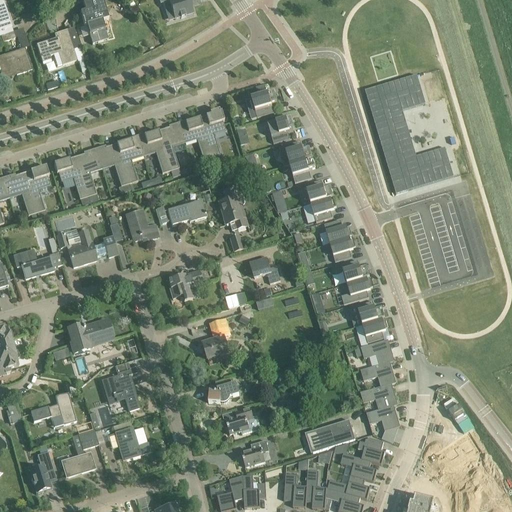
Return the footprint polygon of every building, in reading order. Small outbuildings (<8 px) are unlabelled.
[(0,0),(0,31),(7,29),(6,23),(10,22),(2,0),(0,0)] [(108,20),(102,0),(88,0),(92,11),(80,14),(84,28),(86,27),(92,46),(108,41),(102,22),(108,20)] [(164,4),(168,16),(173,14),(175,21),(194,15),(189,0),(159,0),(160,2),(162,5),(164,4)] [(49,42),(36,46),(42,64),(51,61),(50,57),(59,55),(62,67),(77,62),(74,51),(80,49),(74,29),(54,35),(56,41),(49,43),(49,42)] [(13,33),(1,37),(3,43),(15,39),(13,33)] [(25,36),(18,38),(21,49),(29,46),(25,36)] [(25,50),(0,58),(0,73),(2,80),(12,76),(11,75),(16,74),(17,76),(32,71),(25,50)] [(378,88),(365,92),(381,144),(396,196),(399,195),(454,179),(445,150),(416,158),(407,128),(403,113),(426,106),(426,105),(417,77),(378,88)] [(259,98),(252,101),(257,120),(274,115),(271,105),(277,104),(274,94),(267,96),(265,87),(256,89),(259,98)] [(210,116),(199,120),(212,160),(219,158),(220,157),(214,136),(225,132),(222,123),(224,122),(221,113),(219,113),(219,111),(210,114),(210,116)] [(186,122),(178,124),(184,145),(197,141),(204,163),(205,162),(212,160),(199,120),(186,124),(185,122),(186,122)] [(291,120),(268,126),(274,145),(290,141),(288,134),(287,132),(289,131),(294,130),(291,120)] [(169,129),(158,133),(170,172),(179,170),(172,149),(184,145),(178,124),(168,127),(169,129)] [(237,133),(238,139),(246,137),(244,131),(242,132),(237,133)] [(145,135),(137,137),(143,157),(155,154),(162,175),(170,172),(158,133),(144,137),(144,135),(145,135)] [(130,141),(117,146),(129,186),(138,183),(131,161),(143,157),(137,137),(129,140),(130,140),(130,141)] [(300,143),(279,149),(285,168),(290,167),(312,160),(310,150),(303,152),(300,143)] [(105,147),(95,150),(102,170),(114,167),(121,188),(129,186),(117,146),(106,149),(105,147)] [(75,159),(88,199),(97,196),(90,174),(102,170),(95,150),(87,153),(88,153),(89,154),(75,159)] [(219,158),(212,160),(214,167),(222,164),(219,158)] [(55,165),(54,165),(57,175),(58,175),(61,184),(73,180),(80,201),(88,199),(75,159),(64,162),(64,160),(55,163),(55,165)] [(212,160),(205,162),(207,169),(214,167),(212,160)] [(312,160),(290,167),(295,185),(311,180),(309,171),(315,169),(312,160)] [(257,166),(250,168),(254,176),(262,174),(260,165),(257,166)] [(35,171),(24,175),(37,215),(45,213),(38,191),(50,187),(47,178),(49,178),(46,168),(44,168),(44,167),(34,169),(35,171)] [(11,177),(3,179),(9,200),(21,196),(28,218),(37,215),(24,175),(10,179),(10,178),(11,177)] [(255,184),(264,196),(274,189),(266,177),(255,184)] [(142,189),(162,184),(161,178),(141,183),(142,189)] [(0,225),(3,225),(0,214),(0,202),(9,200),(3,179),(0,180),(0,225)] [(321,182),(305,187),(311,206),(334,199),(331,189),(324,191),(321,182)] [(236,188),(222,192),(225,202),(219,204),(226,226),(230,225),(230,226),(231,227),(230,228),(231,229),(231,230),(232,230),(231,232),(232,232),(248,227),(246,220),(241,221),(235,200),(239,199),(236,188)] [(282,193),(273,196),(275,203),(284,200),(282,193)] [(334,199),(311,206),(316,223),(316,224),(333,220),(331,213),(330,210),(334,209),(336,209),(334,199)] [(204,214),(203,210),(201,202),(167,212),(172,227),(189,222),(190,224),(206,219),(205,216),(205,214),(204,214)] [(156,210),(160,225),(167,224),(163,208),(156,210)] [(159,239),(156,229),(155,227),(147,229),(142,212),(126,217),(134,243),(149,238),(150,241),(159,239)] [(287,213),(281,215),(282,222),(289,220),(287,213)] [(114,218),(109,220),(111,228),(117,226),(114,218)] [(341,222),(324,227),(326,234),(330,245),(353,239),(350,229),(347,230),(343,231),(342,228),(341,222)] [(104,246),(93,249),(87,232),(77,235),(76,232),(65,235),(63,236),(63,234),(57,235),(57,237),(57,238),(60,250),(67,248),(73,269),(97,262),(96,259),(107,256),(108,259),(118,256),(113,239),(103,242),(104,246)] [(301,235),(294,237),(297,245),(303,243),(301,235)] [(234,253),(242,251),(239,238),(230,241),(234,253)] [(353,239),(330,245),(335,264),(352,259),(350,253),(349,250),(353,249),(355,248),(353,239)] [(33,253),(14,259),(17,270),(22,268),(24,274),(23,274),(25,281),(54,273),(50,260),(37,264),(33,253)] [(59,254),(54,255),(58,268),(63,267),(59,254)] [(267,276),(268,279),(270,286),(281,282),(277,270),(271,272),(267,259),(250,265),(255,280),(267,276)] [(307,262),(301,264),(305,275),(311,274),(307,262)] [(358,262),(342,267),(347,286),(370,279),(367,269),(360,271),(358,262)] [(0,289),(7,287),(7,288),(8,288),(1,266),(0,266),(0,289)] [(205,276),(201,278),(199,272),(168,282),(171,290),(169,290),(173,300),(179,299),(180,301),(184,303),(193,300),(190,289),(203,285),(202,282),(206,281),(205,276)] [(305,275),(304,276),(306,282),(313,279),(311,274),(305,275)] [(350,296),(342,298),(344,307),(369,300),(367,293),(366,291),(370,289),(373,289),(370,279),(347,286),(350,296)] [(225,298),(228,310),(246,305),(243,294),(225,298)] [(286,307),(299,303),(297,298),(285,302),(286,307)] [(357,308),(349,310),(351,319),(359,316),(362,327),(385,320),(382,310),(376,312),(373,303),(357,308)] [(239,322),(248,327),(251,320),(242,316),(239,322)] [(214,341),(203,345),(208,361),(229,354),(225,339),(231,337),(226,320),(209,325),(214,341)] [(385,320),(362,327),(368,345),(384,341),(382,334),(381,331),(385,330),(388,329),(385,320)] [(113,341),(108,322),(91,327),(91,328),(85,330),(84,327),(83,327),(83,326),(68,331),(72,345),(71,346),(74,355),(90,350),(88,344),(96,342),(97,345),(112,340),(113,341)] [(14,341),(13,340),(11,334),(9,335),(7,328),(0,330),(0,344),(1,344),(1,345),(11,342),(14,341)] [(332,338),(326,340),(328,348),(335,346),(332,338)] [(4,356),(14,353),(11,342),(1,345),(1,344),(0,344),(0,358),(5,357),(4,356)] [(362,349),(361,350),(363,357),(364,361),(369,359),(376,357),(379,367),(390,364),(393,363),(391,357),(393,357),(388,342),(369,347),(362,349)] [(67,350),(53,355),(55,363),(70,358),(67,350)] [(360,350),(355,352),(357,359),(363,357),(361,350),(360,350)] [(19,360),(17,353),(17,352),(14,353),(4,356),(5,357),(0,358),(0,377),(7,375),(5,371),(19,367),(17,360),(19,360)] [(372,369),(361,372),(364,383),(376,379),(379,389),(381,389),(392,386),(395,385),(393,379),(394,379),(390,364),(379,367),(372,369)] [(125,401),(129,413),(139,410),(129,375),(128,375),(128,374),(118,377),(119,378),(102,383),(107,400),(113,399),(114,401),(116,400),(117,403),(125,401)] [(218,393),(209,392),(209,404),(221,405),(223,405),(225,405),(226,405),(227,404),(228,403),(229,403),(229,402),(230,401),(231,398),(240,396),(236,384),(233,385),(231,380),(215,384),(218,393)] [(379,389),(360,395),(364,406),(376,402),(378,412),(379,412),(394,408),(396,407),(395,401),(396,400),(392,386),(381,389),(379,389)] [(76,423),(71,405),(68,396),(55,399),(58,407),(48,410),(48,409),(31,414),(34,424),(50,419),(51,421),(61,418),(63,427),(76,423)] [(6,413),(10,426),(15,424),(20,422),(22,422),(16,402),(6,405),(8,412),(6,413)] [(378,412),(366,415),(370,426),(382,423),(385,433),(397,429),(398,429),(399,429),(397,423),(398,422),(394,408),(379,412),(378,412)] [(254,420),(254,419),(251,409),(235,414),(237,420),(226,423),(230,436),(243,433),(243,435),(259,431),(256,419),(254,420)] [(311,455),(355,442),(349,422),(305,435),(311,455)] [(132,430),(116,435),(120,450),(122,449),(123,453),(125,462),(151,454),(148,445),(143,430),(133,433),(132,430)] [(93,431),(77,436),(81,451),(98,446),(93,431)] [(467,435),(428,462),(453,498),(491,472),(481,457),(482,457),(467,435)] [(371,464),(382,467),(385,454),(381,453),(384,444),(370,440),(360,443),(358,451),(364,452),(362,461),(361,461),(371,464)] [(269,453),(269,452),(266,442),(251,447),(253,452),(242,456),(246,469),(266,463),(263,455),(269,453)] [(36,495),(51,490),(46,474),(53,472),(48,454),(37,457),(40,468),(29,472),(36,495)] [(95,471),(92,461),(90,455),(61,463),(64,473),(66,473),(68,479),(95,471)] [(374,484),(377,472),(369,470),(371,464),(361,461),(362,461),(343,456),(340,466),(353,469),(351,478),(365,482),(374,484)] [(306,504),(308,504),(311,504),(313,504),(312,510),(325,511),(326,500),(325,500),(326,490),(325,490),(319,489),(318,489),(319,473),(317,473),(308,472),(307,487),(307,489),(306,504)] [(307,489),(298,488),(296,488),(297,477),(286,476),(284,502),(289,503),(293,503),(293,509),(306,510),(306,504),(307,489)] [(243,477),(234,480),(229,482),(232,493),(232,495),(217,498),(218,501),(216,501),(218,508),(220,508),(220,511),(233,511),(237,511),(235,503),(244,501),(243,477)] [(243,477),(244,501),(244,510),(260,509),(260,500),(266,500),(266,485),(258,486),(259,491),(254,491),(253,477),(244,478),(243,477)] [(328,490),(328,491),(360,500),(367,502),(370,489),(364,487),(365,482),(351,478),(348,487),(330,482),(328,490)] [(328,491),(326,490),(325,500),(326,500),(341,504),(341,505),(339,511),(363,511),(365,507),(359,506),(359,505),(360,500),(328,491)] [(431,511),(434,503),(414,499),(413,505),(410,504),(408,511),(431,511)] [(511,511),(511,508),(508,499),(483,509),(484,511),(511,511)]
